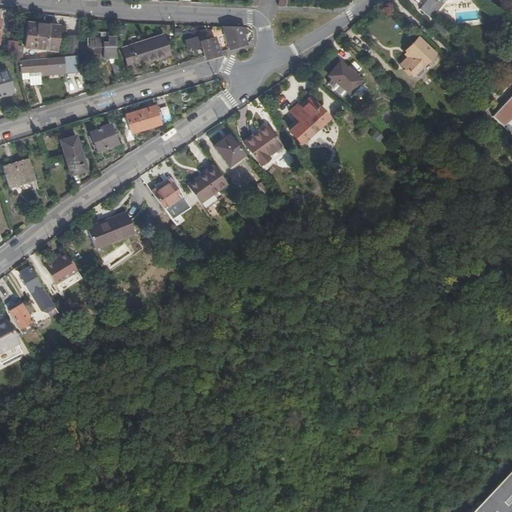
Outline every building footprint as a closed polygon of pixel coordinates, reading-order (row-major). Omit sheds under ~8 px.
[(429,0),(429,3),(436,9),(442,2),(444,3),(446,0),(429,0)] [(442,36),(447,30),(436,21),(431,27),(442,36)] [(25,46),(56,50),(59,25),(28,22),(25,46)] [(223,27),(229,48),(242,44),(240,34),(246,32),(245,27),(223,27)] [(116,38),(116,32),(100,31),(99,36),(96,36),(96,41),(106,42),(107,37),(116,38)] [(121,47),(127,66),(168,52),(162,33),(121,47)] [(202,46),(206,57),(219,53),(214,35),(200,39),(199,34),(185,37),(189,49),(202,46)] [(77,55),(79,36),(68,35),(66,56),(68,55),(77,55)] [(108,56),(116,55),(114,50),(116,38),(107,37),(106,42),(96,41),(96,36),(88,35),(86,55),(104,57),(108,56)] [(422,66),(436,52),(417,35),(405,48),(412,55),(402,66),(412,75),(420,75),(424,71),(422,66)] [(17,44),(18,41),(8,40),(7,47),(4,46),(3,49),(17,51),(17,44)] [(74,75),(83,73),(77,55),(68,55),(74,75)] [(19,69),(20,72),(33,71),(33,74),(41,73),(41,70),(49,69),(48,57),(20,60),(19,69)] [(113,77),(122,74),(117,60),(109,62),(113,77)] [(337,80),(350,91),(361,79),(340,60),(329,73),(332,76),(328,81),(332,85),(337,80)] [(0,93),(15,89),(8,67),(0,69),(0,93)] [(511,89),(491,114),(502,125),(511,116),(511,89)] [(310,96),(298,107),(300,109),(296,114),(300,118),(298,121),(289,129),(300,141),(327,115),(310,96)] [(485,100),(480,96),(476,100),(480,104),(485,100)] [(300,109),(298,107),(295,104),(288,111),(298,121),(300,118),(296,114),(300,109)] [(118,116),(126,142),(131,140),(129,133),(159,124),(152,105),(118,116)] [(87,132),(96,150),(115,141),(107,123),(87,132)] [(285,148),(271,130),(248,147),(265,171),(274,164),(271,159),(285,148)] [(245,154),(229,133),(213,145),(228,165),(245,154)] [(60,139),(70,174),(87,169),(76,134),(60,139)] [(1,167),(7,189),(36,180),(30,158),(1,167)] [(52,161),(45,163),(48,170),(55,168),(52,161)] [(228,184),(214,166),(187,185),(200,204),(228,184)] [(170,177),(151,191),(162,206),(172,199),(180,193),(170,177)] [(175,205),(172,199),(162,206),(165,211),(175,205)] [(94,245),(134,230),(126,210),(86,225),(94,245)] [(80,277),(63,250),(55,255),(56,258),(50,261),(42,267),(57,292),(80,277)] [(28,264),(17,270),(40,307),(45,308),(48,314),(56,309),(28,264)] [(31,318),(20,300),(7,308),(19,325),(31,318)] [(0,358),(3,363),(23,351),(5,321),(0,324),(0,358)] [(511,511),(511,472),(474,511),(511,511)]
